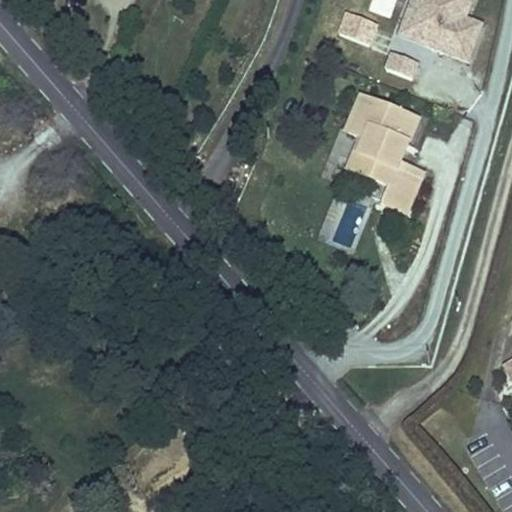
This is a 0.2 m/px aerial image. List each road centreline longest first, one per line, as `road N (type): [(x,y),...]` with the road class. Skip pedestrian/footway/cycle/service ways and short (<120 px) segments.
road 1 (secondary): [(174,225),(429,511)]
road 2 (unknown): [(376,451),(424,388),(450,328),(511,101)]
road 3 (unknown): [(320,389),(400,311),(457,162)]
road 4 (secondary): [(0,21),(174,225)]
road 5 (residential): [(174,225),(261,82),(297,0)]
road 6 (unknown): [(198,511),(126,466),(56,497)]
road 7 (unknown): [(74,108),(135,0)]
